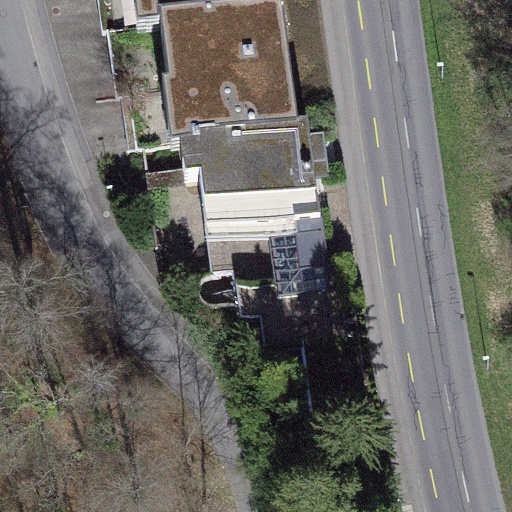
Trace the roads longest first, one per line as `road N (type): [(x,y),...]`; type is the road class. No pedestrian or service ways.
road 1 (residential): [(0,3),(10,66),(70,239),(199,386),(235,449),(255,511)]
road 2 (residential): [(471,511),(444,389),(386,0)]
